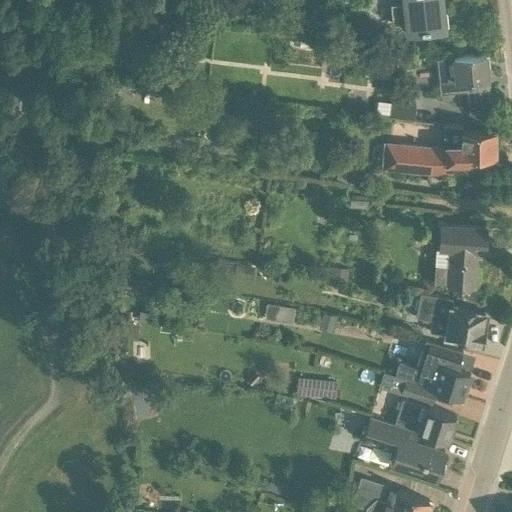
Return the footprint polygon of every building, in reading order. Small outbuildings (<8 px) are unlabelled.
[(408,31),(424,30),(443,28),(440,0),(404,0),(405,2),(390,4),(392,24),(407,22),(408,31)] [(492,112),(487,67),(489,67),(488,57),(486,57),(486,54),(437,59),(440,83),(448,82),(449,93),(468,91),(471,114),(492,112)] [(387,101),(385,117),(413,120),(415,105),(387,101)] [(494,142),(497,142),(496,135),(494,135),(494,130),(462,131),(462,127),(445,125),(445,149),(386,144),(384,168),(430,172),(453,172),(453,162),(476,162),(476,157),(495,157),(494,142)] [(434,282),(447,283),(447,285),(475,286),(475,285),(472,285),(474,263),(476,264),(477,262),(474,262),(475,250),(483,251),(483,252),(484,252),(486,227),(441,224),(440,249),(441,249),(441,248),(450,249),(449,266),(435,265),(434,282)] [(480,342),(480,338),(483,339),(485,329),(482,328),(485,312),(451,306),(452,299),(420,293),(416,318),(432,320),(430,333),(445,335),(445,336),(480,342)] [(264,316),(293,321),(295,305),(266,301),(264,316)] [(405,378),(436,388),(443,391),(462,397),(466,383),(468,382),(470,377),(469,374),(470,371),(469,370),(474,356),(425,340),(417,368),(399,362),(395,375),(405,378)] [(336,399),(339,380),(299,374),(296,392),(336,399)] [(436,388),(405,378),(400,394),(431,404),(436,388)] [(403,426),(418,431),(448,441),(456,416),(425,406),(421,419),(407,414),(403,426)] [(445,450),(415,441),(418,431),(403,426),(370,416),(363,439),(395,449),(390,462),(436,477),(445,450)] [(392,504),(381,500),(385,484),(360,477),(352,504),(367,508),(365,511),(430,511),(433,504),(428,502),(429,500),(397,489),(392,504)]
